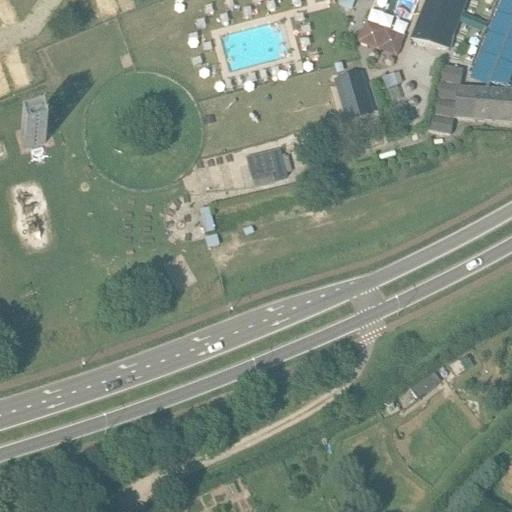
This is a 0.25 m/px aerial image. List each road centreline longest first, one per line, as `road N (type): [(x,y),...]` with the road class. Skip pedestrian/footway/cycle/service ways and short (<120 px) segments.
road 1 (secondary): [(0,455),(192,390),(366,316)]
road 2 (secondary): [(354,289),(172,363),(0,420)]
road 3 (track): [(124,511),(140,482),(316,403),(358,365),(371,334)]
road 4 (secondary): [(511,208),(354,289)]
road 5 (secondary): [(366,316),(511,244)]
